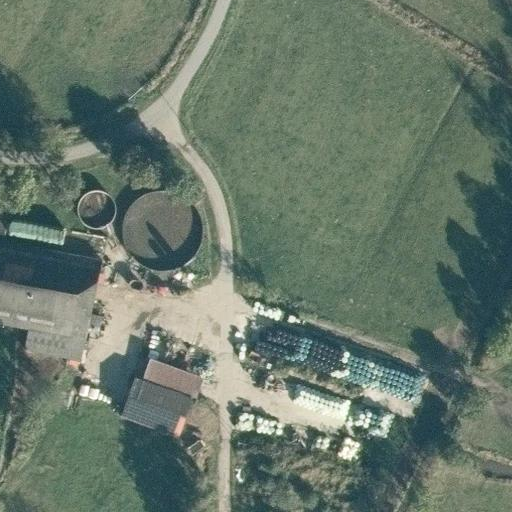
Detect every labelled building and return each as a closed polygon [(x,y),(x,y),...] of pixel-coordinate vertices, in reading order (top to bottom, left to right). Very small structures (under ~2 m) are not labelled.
[(102,214),(105,194),(91,193),(89,212),(102,214)] [(172,245),(194,236),(183,206),(160,215),(172,245)] [(82,363),(105,244),(0,219),(0,329),(27,336),(28,353),(82,363)] [(204,378),(150,362),(144,383),(133,380),(123,418),(179,434),(189,398),(198,400),(204,378)] [(320,449),(371,463),(374,449),(383,452),(394,414),(371,407),(361,443),(347,440),(346,443),(324,437),(320,449)]
